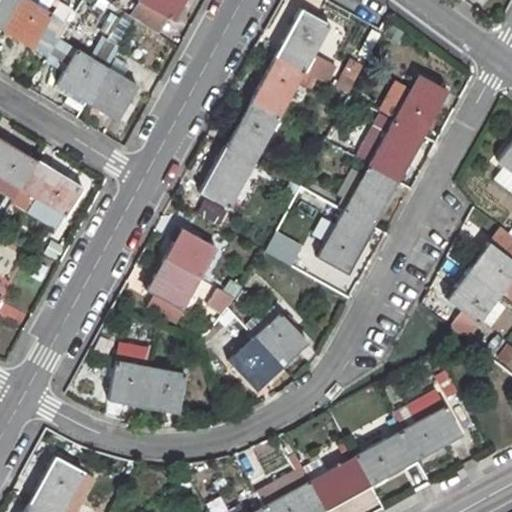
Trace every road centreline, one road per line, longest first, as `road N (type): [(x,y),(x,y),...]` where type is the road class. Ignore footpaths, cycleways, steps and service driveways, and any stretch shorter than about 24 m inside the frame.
road 1 (residential): [(27,389),(102,432),(186,445),(282,414),(344,344),(499,62)]
road 2 (unclassified): [(27,389),(148,168)]
road 3 (unclassified): [(148,168),(243,0)]
road 4 (residential): [(148,168),(0,86)]
